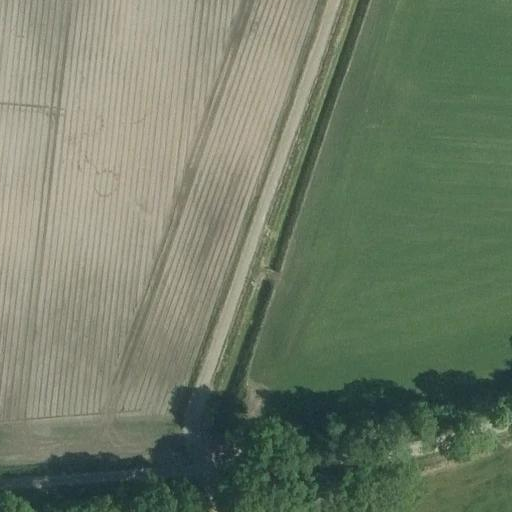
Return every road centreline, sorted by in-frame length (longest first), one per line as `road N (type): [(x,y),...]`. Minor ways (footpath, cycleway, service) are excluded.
road 1 (track): [(330,0),(188,417),(220,511)]
road 2 (unclassified): [(511,422),(382,456),(0,485)]
